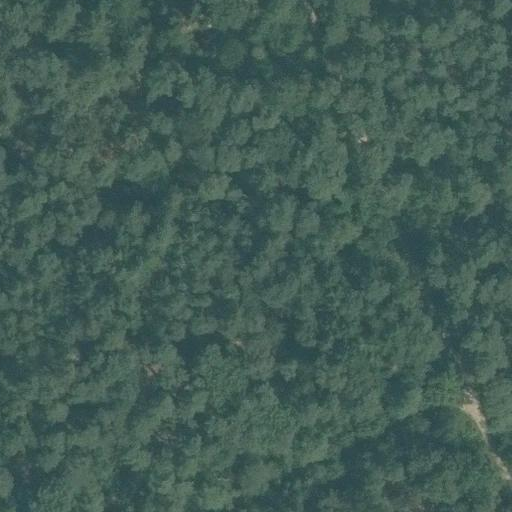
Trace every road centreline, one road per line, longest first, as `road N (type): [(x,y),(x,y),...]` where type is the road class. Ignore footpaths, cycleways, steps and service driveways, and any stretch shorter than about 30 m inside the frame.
road 1 (track): [(293,0),(489,475)]
road 2 (track): [(217,511),(459,400)]
road 3 (unknown): [(504,511),(489,475),(406,511)]
